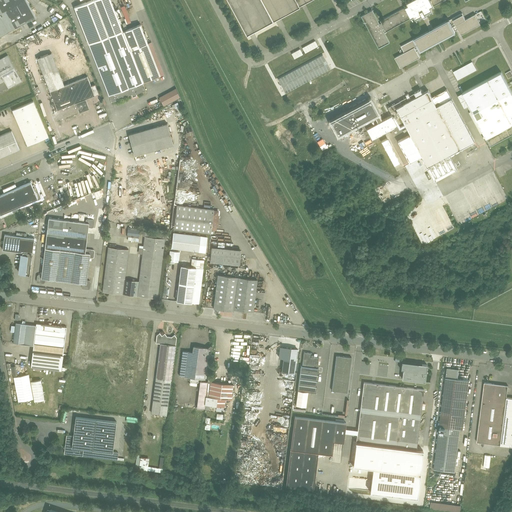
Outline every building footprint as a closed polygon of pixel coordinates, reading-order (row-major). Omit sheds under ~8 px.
[(0,0),(0,36),(36,17),(26,0),(0,0)] [(111,0),(90,0),(74,6),(89,44),(123,31),(111,0)] [(227,0),(246,34),(309,0),(227,0)] [(409,0),(412,4),(380,21),(381,23),(385,29),(386,31),(414,16),(417,20),(423,17),(426,15),(433,12),(431,7),(444,0),(409,0)] [(120,6),(126,23),(130,21),(124,5),(120,6)] [(379,24),(372,10),(361,16),(378,48),(389,42),(383,30),(385,29),(381,23),(379,24)] [(462,13),(433,29),(426,15),(423,17),(431,30),(401,46),(405,52),(395,57),(395,58),(398,56),(404,66),(420,57),(417,51),(419,49),(420,50),(456,31),(455,30),(458,29),(461,35),(478,26),(472,16),(476,15),(475,14),(466,19),(462,13)] [(350,22),(320,38),(323,43),(353,27),(350,22)] [(148,43),(141,24),(123,31),(143,82),(161,75),(164,74),(151,42),(148,43)] [(123,31),(89,44),(109,96),(143,83),(143,82),(123,31)] [(315,41),(302,48),(305,53),(318,46),(315,41)] [(300,49),(292,53),(295,59),(303,54),(300,49)] [(52,52),(37,58),(50,91),(64,85),(52,52)] [(8,55),(0,59),(0,82),(4,80),(7,84),(11,82),(13,85),(22,80),(8,55)] [(473,61),(453,71),(458,80),(477,70),(473,61)] [(511,90),(501,71),(463,92),(473,111),(470,112),(481,133),(484,131),(491,145),(511,133),(511,90)] [(88,76),(74,81),(81,100),(86,98),(95,95),(88,76)] [(64,85),(50,91),(57,109),(76,102),(81,100),(74,81),(64,85)] [(143,83),(109,96),(112,102),(133,94),(133,96),(136,94),(137,94),(146,90),(143,83)] [(176,88),(159,97),(164,106),(180,97),(176,88)] [(432,97),(429,90),(423,93),(421,89),(415,92),(417,96),(396,108),(405,125),(406,127),(410,134),(401,139),(400,140),(398,141),(409,163),(422,156),(428,167),(436,181),(452,172),(444,158),(450,155),(475,141),(452,98),(437,106),(432,97)] [(447,89),(432,97),(437,106),(452,98),(447,89)] [(90,108),(86,98),(81,100),(85,110),(90,108)] [(85,110),(81,100),(76,102),(80,112),(85,110)] [(49,137),(33,101),(13,109),(28,145),(49,137)] [(178,102),(172,105),(178,115),(183,112),(178,102)] [(361,119),(373,112),(371,108),(359,114),(361,119)] [(392,115),(367,128),(372,139),(397,126),(400,130),(406,127),(405,125),(401,127),(395,116),(393,117),(392,115)] [(168,123),(129,134),(135,155),(174,144),(168,123)] [(12,130),(0,135),(0,157),(20,149),(12,130)] [(386,138),(380,141),(393,165),(399,162),(386,138)] [(458,169),(450,155),(444,158),(452,172),(458,169)] [(31,182),(0,194),(0,211),(1,214),(38,198),(31,182)] [(214,209),(188,206),(177,205),(174,228),(211,233),(211,229),(214,210),(214,209)] [(86,222),(49,218),(42,275),(41,278),(45,278),(57,280),(56,280),(57,281),(58,281),(60,282),(61,281),(61,280),(83,283),(87,283),(87,280),(90,257),(90,253),(85,252),(86,249),(89,226),(89,223),(86,222)] [(127,227),(127,235),(139,236),(140,228),(127,227)] [(201,236),(174,232),(172,247),(199,251),(201,236)] [(34,238),(5,234),(3,249),(22,252),(32,253),(34,238)] [(165,238),(145,236),(139,281),(137,296),(158,298),(165,238)] [(129,249),(108,246),(103,291),(123,294),(125,279),(129,249)] [(241,250),(212,247),(211,254),(240,257),(241,250)] [(94,250),(92,250),(92,249),(86,249),(85,252),(90,253),(90,257),(92,257),(93,257),(94,256),(94,255),(94,252),(94,251),(94,250)] [(179,251),(171,250),(169,260),(178,261),(179,251)] [(32,253),(22,252),(19,272),(25,273),(30,275),(32,253)] [(240,257),(211,254),(211,261),(239,264),(240,257)] [(204,260),(192,258),(191,267),(203,268),(204,260)] [(191,267),(181,265),(177,300),(199,303),(204,268),(191,267)] [(238,277),(218,275),(214,308),(222,309),(222,310),(224,310),(225,310),(225,309),(234,310),(234,309),(238,277)] [(257,280),(238,277),(234,309),(253,311),(257,280)] [(139,281),(125,279),(123,294),(137,296),(139,281)] [(36,325),(16,322),(14,342),(34,345),(36,325)] [(67,327),(36,323),(36,325),(34,345),(33,351),(63,355),(67,327)] [(167,336),(165,333),(162,335),(160,332),(157,335),(156,343),(176,345),(177,337),(175,334),(172,336),(167,336)] [(176,345),(161,343),(156,378),(171,380),(176,345)] [(193,352),(183,350),(180,375),(191,377),(190,381),(198,382),(199,378),(205,379),(207,364),(208,354),(193,352)] [(63,355),(33,351),(31,366),(61,369),(63,355)] [(297,353),(285,351),(284,358),(282,371),(294,373),(297,353)] [(312,352),(304,351),(302,366),(318,368),(319,357),(314,356),(314,354),(312,354),(312,352)] [(352,358),(336,356),(332,391),(347,393),(352,358)] [(418,363),(402,361),(401,369),(403,369),(402,379),(425,382),(427,365),(418,364),(418,363)] [(302,366),(301,366),(298,390),(316,392),(319,368),(318,368),(302,366)] [(447,368),(446,377),(458,379),(459,369),(447,368)] [(29,374),(14,377),(19,401),(33,398),(29,374)] [(458,379),(446,377),(440,427),(445,428),(460,430),(466,380),(458,379)] [(171,380),(156,378),(154,393),(169,395),(171,380)] [(41,379),(31,381),(35,401),(45,399),(41,379)] [(208,382),(201,381),(197,408),(204,409),(206,395),(208,382)] [(211,381),(209,396),(218,397),(217,405),(224,406),(225,398),(231,399),(233,384),(211,381)] [(424,390),(363,382),(352,465),(372,468),(369,491),(415,497),(421,451),(416,450),(424,390)] [(508,385),(485,382),(477,442),(501,445),(507,397),(508,385)] [(169,395),(154,393),(152,413),(167,415),(169,395)] [(218,397),(209,396),(206,395),(204,409),(210,409),(210,404),(217,405),(218,397)] [(511,397),(507,397),(501,445),(511,446),(511,397)] [(347,423),(295,416),(291,449),(290,449),(291,449),(286,486),(314,489),(319,453),(333,454),(334,441),(344,442),(347,423)] [(97,419),(76,417),(74,435),(72,447),(84,449),(93,450),(97,419)] [(117,422),(97,419),(93,450),(113,452),(117,422)] [(439,433),(435,469),(455,471),(460,430),(445,428),(445,433),(439,433)] [(74,435),(67,435),(64,453),(83,455),(84,449),(72,447),(74,435)] [(93,450),(84,449),(83,455),(118,460),(119,453),(113,452),(93,450)] [(137,454),(135,469),(162,472),(164,457),(160,457),(159,468),(148,466),(149,458),(139,457),(139,454),(137,454)] [(459,511),(460,505),(431,501),(430,509),(454,511),(459,511)]
